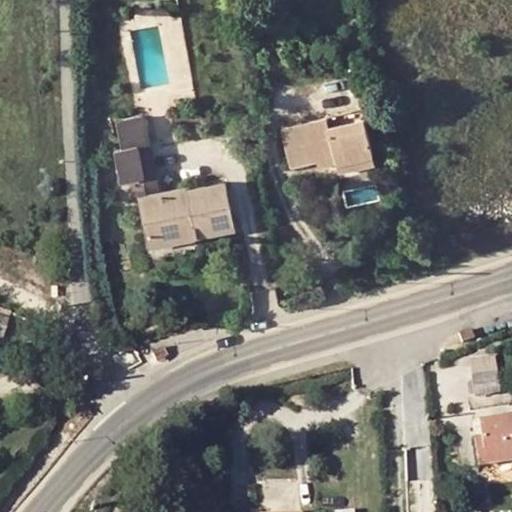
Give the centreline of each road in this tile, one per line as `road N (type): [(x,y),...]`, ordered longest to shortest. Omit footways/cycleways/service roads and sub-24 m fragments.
road 1 (tertiary): [(511,278),(212,366),(116,422)]
road 2 (unclassified): [(76,328),(66,0)]
road 3 (unknown): [(272,348),(247,178),(227,167),(162,167)]
road 4 (tertiary): [(116,422),(32,511)]
